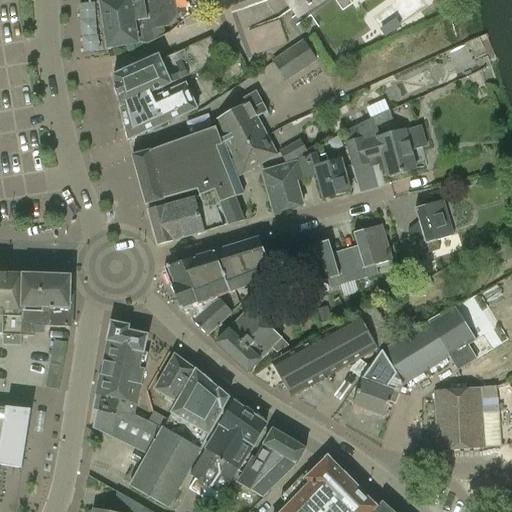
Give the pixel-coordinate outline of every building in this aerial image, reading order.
[(102,0),(103,1),(99,2),(103,26),(177,14),(175,0),(102,0)] [(317,5),(324,0),(289,0),(299,14),(315,2),(317,5)] [(178,17),(177,14),(103,26),(107,51),(139,45),(139,44),(146,44),(154,41),(152,30),(169,27),(178,17)] [(158,56),(138,65),(113,77),(120,107),(150,94),(150,95),(171,85),(221,62),(215,49),(210,38),(160,61),(158,56)] [(304,41),(272,61),(288,87),(306,76),(303,71),(317,62),(304,41)] [(150,94),(120,107),(121,110),(120,110),(127,142),(197,111),(186,85),(153,100),(150,95),(150,94)] [(257,120),(267,114),(258,98),(245,105),(246,107),(215,124),(219,131),(232,154),(250,141),(254,143),(265,135),(257,120)] [(404,131),(379,138),(377,128),(393,121),(390,111),(344,133),(353,169),(369,165),(370,169),(384,164),(388,177),(415,169),(404,131)] [(219,131),(151,155),(150,152),(132,157),(146,206),(164,201),(194,192),(195,196),(212,191),(220,209),(228,226),(245,222),(236,199),(244,196),(237,178),(239,177),(231,162),(235,159),(232,154),(219,131)] [(250,141),(232,154),(235,159),(231,162),(239,177),(277,156),(265,135),(254,143),(250,141)] [(295,158),(308,153),(300,141),(279,152),(284,162),(295,158)] [(315,150),(308,153),(295,158),(296,159),(301,182),(317,178),(323,201),(350,193),(341,161),(329,164),(326,155),(318,157),(315,150)] [(284,162),(286,166),(262,173),(274,214),(303,206),(296,183),(301,182),(296,159),(295,158),(284,162)] [(212,191),(195,196),(206,233),(223,228),(216,211),(220,209),(212,191)] [(158,247),(204,234),(194,199),(148,212),(158,247)] [(414,210),(419,227),(407,231),(415,257),(440,250),(437,240),(453,235),(442,201),(414,210)] [(357,250),(345,253),(354,283),(378,276),(375,267),(392,262),(382,227),(353,235),(357,250)] [(259,240),(213,255),(228,296),(234,293),(239,307),(243,303),(242,300),(277,286),(274,278),(259,240)] [(354,283),(345,253),(334,257),(329,242),(301,251),(311,285),(327,280),(330,290),(354,283)] [(486,256),(494,270),(511,259),(511,253),(507,244),(486,256)] [(228,296),(213,255),(164,270),(180,311),(197,304),(199,307),(228,296)] [(431,274),(427,261),(407,267),(411,280),(431,274)] [(0,273),(0,335),(20,336),(22,275),(0,273)] [(71,277),(22,275),(20,336),(34,337),(34,325),(69,327),(69,309),(71,277)] [(234,293),(228,296),(199,307),(197,304),(180,311),(209,337),(239,307),(234,293)] [(288,346),(260,320),(277,311),(270,300),(250,310),(248,309),(216,345),(247,374),(271,349),(276,353),(288,346)] [(362,314),(356,317),(312,342),(273,364),(284,383),(292,397),(393,341),(374,308),(362,314)] [(454,308),(430,323),(394,345),(380,354),(361,381),(352,406),(384,418),(393,393),(399,396),(403,387),(449,358),(457,372),(470,364),(469,363),(473,360),(470,356),(472,355),(467,347),(474,342),(454,308)] [(148,456),(167,421),(153,413),(148,423),(135,416),(148,354),(144,353),(148,336),(129,332),(130,328),(111,324),(92,411),(96,412),(93,429),(148,456)] [(49,341),(40,388),(56,391),(66,344),(49,341)] [(177,403),(195,372),(176,356),(155,390),(177,403)] [(167,421),(148,456),(131,487),(132,487),(168,508),(226,405),(227,405),(228,403),(225,396),(195,372),(177,403),(167,421)] [(479,389),(435,392),(438,452),(484,449),(479,389)] [(24,438),(29,403),(0,401),(0,455),(20,459),(24,438)] [(427,412),(435,412),(435,404),(426,405),(427,412)] [(234,405),(201,458),(191,476),(224,495),(238,469),(239,470),(266,425),(234,405)] [(265,446),(260,454),(257,460),(254,459),(239,484),(264,498),(295,466),(298,466),(305,450),(272,431),(264,446),(265,446)] [(299,479),(307,488),(283,511),(372,511),(377,508),(327,458),(318,467),(314,464),(299,479)] [(149,511),(117,493),(113,511),(106,511),(95,510),(94,511),(149,511)]
